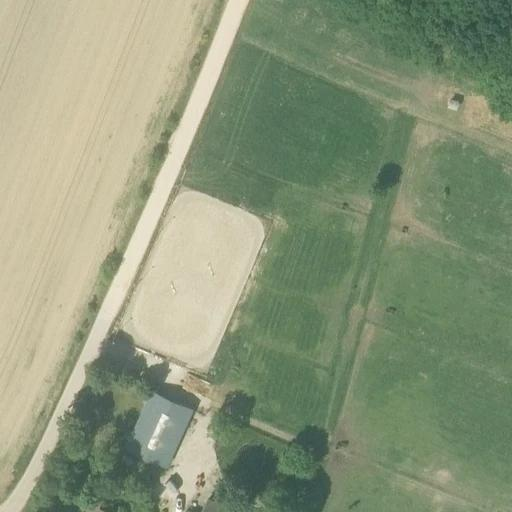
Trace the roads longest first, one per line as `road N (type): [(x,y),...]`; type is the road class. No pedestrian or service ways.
road 1 (track): [(238,0),(106,315)]
road 2 (unclassified): [(106,315),(11,511)]
